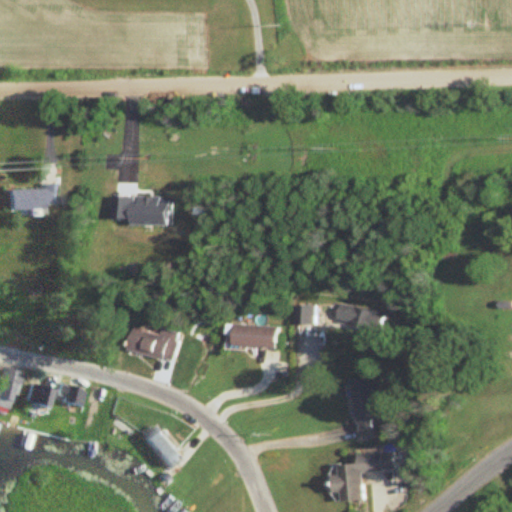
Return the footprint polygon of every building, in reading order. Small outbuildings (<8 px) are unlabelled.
[(37,191),(2,191),(2,209),(59,209),(59,185),(37,185),(37,191)] [(380,332),(384,314),(341,304),(337,323),(380,332)] [(228,349),(279,349),(279,326),(228,326),(228,349)] [(161,333),(132,328),(128,352),(175,361),(180,334),(161,330),(161,333)] [(0,370),(0,412),(7,415),(19,374),(0,369),(0,370)] [(351,381),(358,433),(378,431),(371,378),(351,381)] [(45,413),(51,392),(27,386),(21,407),(45,413)] [(83,391),(58,386),(55,403),(80,407),(83,391)] [(140,440),(166,468),(181,454),(155,426),(140,440)] [(358,455),(359,466),(335,467),(337,494),(342,493),(343,503),(366,501),(364,473),(395,471),(394,453),(358,455)]
